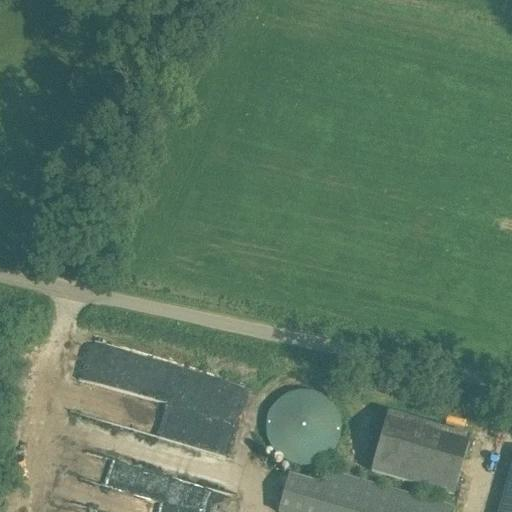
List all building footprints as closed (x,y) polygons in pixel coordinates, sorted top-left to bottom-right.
[(83,388),(77,421),(225,451),(232,418),(83,388)] [(339,436),(339,435),(338,426),(335,420),(332,414),(328,409),(323,404),(315,400),(310,398),(300,397),(292,398),(285,400),(278,404),(273,408),(268,414),(265,420),(263,427),(262,435),(263,444),(265,451),(268,457),(273,462),(277,465),(283,470),(291,472),(299,474),(306,473),(312,472),(319,468),(325,464),(331,458),(335,451),(338,444),(339,436)] [(371,472),(453,496),(470,437),(388,414),(371,472)] [(169,507),(177,480),(94,455),(86,482),(169,507)] [(511,511),(511,468),(498,511),(511,511)] [(283,503),(314,511),(449,511),(450,509),(327,474),(324,488),(290,478),(283,503)]
